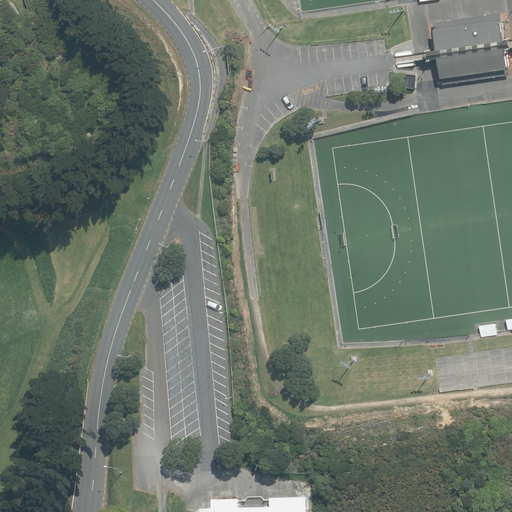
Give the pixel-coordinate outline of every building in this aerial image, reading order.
[(439,58),(443,85),(510,75),(506,48),(511,46),(511,39),(506,39),(502,13),(435,23),(439,49),(429,51),(430,59),(439,58)] [(405,87),(416,88),(417,74),(406,74),(405,87)] [(496,321),(477,324),(480,338),(499,335),(496,321)] [(460,335),(473,333),(472,326),(459,328),(460,335)] [(310,511),(310,499),(275,501),(275,509),(243,510),(242,501),(217,501),(217,511),(208,510),(205,511),(310,511)]
